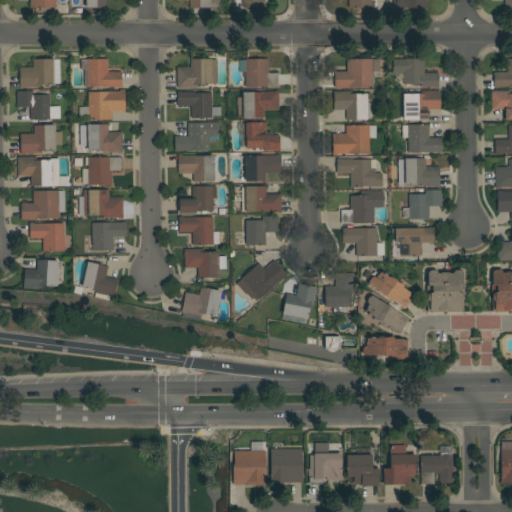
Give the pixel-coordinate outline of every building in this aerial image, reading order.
[(55,0),(55,7),(30,8),(30,0),(55,0)] [(106,0),(106,7),(85,8),(85,0),(106,0)] [(221,0),(221,7),(189,8),(189,0),(221,0)] [(263,0),(263,8),(243,8),(243,7),(233,7),(233,0),(263,0)] [(376,0),(376,7),(371,7),(371,8),(348,8),(348,0),(376,0)] [(425,0),(425,8),(392,8),(392,0),(425,0)] [(511,0),(503,0),(503,9),(511,8),(511,0)] [(60,84),(39,84),(39,87),(24,87),(24,89),(19,89),(19,68),(32,68),(32,59),(53,59),(53,60),(59,59),(60,84)] [(86,60),(86,59),(108,59),(108,72),(121,72),(121,87),(116,87),(84,87),(84,70),(80,70),(80,60),(86,60)] [(189,67),(189,59),(210,59),(210,60),(216,60),(217,84),(196,84),(196,88),(176,88),(176,67),(189,67)] [(278,87),(245,87),(244,60),(268,59),(268,73),(277,73),(278,87)] [(334,72),(346,72),(346,59),(379,59),(378,72),(372,72),(372,87),(349,87),(349,88),(334,88),(334,72)] [(424,73),(438,73),(438,88),(433,88),(433,87),(420,87),(420,84),(403,84),(403,73),(392,73),(392,59),(424,59),(424,73)] [(506,72),(506,59),(511,59),(511,87),(499,87),(499,88),(493,88),(493,72),(506,72)] [(88,107),(87,92),(119,91),(119,90),(124,90),(125,112),(111,112),(111,119),(88,120),(88,119),(79,119),(78,107),(88,107)] [(60,118),(49,119),(49,120),(30,120),(29,107),(16,108),(16,91),(32,91),(33,95),(49,94),(49,107),(60,106),(60,118)] [(263,118),(237,118),(237,98),(242,98),(242,92),(274,92),(274,91),(278,91),(278,110),(263,111),(263,118)] [(420,94),(420,91),(439,91),(439,109),(428,110),(428,120),(407,120),(406,94),(420,94)] [(510,91),(510,94),(511,94),(511,120),(504,120),(504,110),(491,110),(491,91),(510,91)] [(211,107),(220,107),(220,116),(211,116),(211,118),(191,118),(190,106),(177,106),(177,92),(181,92),(194,92),(194,93),(211,93),(211,107)] [(333,92),(352,92),(352,94),(366,94),(366,120),(345,120),(345,110),(333,110),(333,92)] [(187,136),(187,123),(207,123),(207,122),(220,122),(220,136),(218,136),(218,140),(209,140),(209,151),(179,151),(179,152),(174,152),(174,136),(187,136)] [(402,125),(402,122),(409,122),(409,125),(428,124),(428,138),(441,138),(442,153),(436,153),(436,152),(407,153),(407,138),(401,138),(400,125),(402,125)] [(266,123),(266,132),(271,132),(271,135),(279,135),(279,152),(272,152),(272,151),(262,151),(262,149),(246,149),(246,138),(244,138),(244,123),(266,123)] [(108,124),(108,132),(122,132),(122,153),(117,153),(117,152),(101,153),(101,150),(87,150),(86,125),(108,124)] [(33,134),(33,125),(54,125),(54,134),(60,134),(60,145),(54,145),(54,151),(40,151),(40,153),(37,153),(37,154),(25,154),(25,155),(20,155),(20,134),(33,134)] [(332,134),(345,134),(345,126),(376,125),(376,137),(368,138),(369,153),(338,154),(338,155),(332,156),(332,134)] [(508,140),(508,125),(511,125),(511,154),(498,154),(498,155),(494,155),(494,140),(508,140)] [(244,157),(244,156),(276,155),(276,154),(280,154),(280,173),(265,173),(265,181),(240,182),(240,157),(244,157)] [(182,155),(182,156),(194,155),(194,156),(213,156),(214,182),(193,182),(192,174),(177,174),(177,155),(182,155)] [(36,157),(36,160),(51,160),(51,164),(56,164),(57,176),(51,176),(51,186),(30,186),(30,176),(17,176),(17,157),(36,157)] [(120,157),(120,171),(111,171),(111,185),(87,186),(87,158),(120,157)] [(381,187),(369,187),(369,186),(361,187),(361,188),(350,188),(350,173),(336,173),(336,159),(339,159),(351,159),(351,160),(370,160),(370,169),(374,168),(374,173),(381,173),(381,187)] [(425,159),(425,167),(438,167),(439,187),(434,187),(419,187),(419,184),(404,184),(404,159),(425,159)] [(508,167),(508,160),(511,159),(511,188),(499,188),(499,189),(494,189),(494,168),(508,167)] [(281,213),(277,213),(277,212),(245,212),(244,211),(241,211),(241,187),(244,187),(244,186),(265,186),(266,194),(281,194),(281,213)] [(216,199),(212,199),(212,212),(208,212),(208,214),(203,214),(203,212),(195,212),(195,214),(178,214),(178,199),(191,199),(191,187),(216,187),(216,199)] [(83,197),(83,190),(109,190),(109,198),(122,197),(122,219),(117,219),(117,218),(102,218),(102,216),(78,216),(78,197),(83,197)] [(417,220),(417,219),(408,219),(408,218),(402,218),(402,208),(408,208),(408,194),(425,194),(425,190),(441,190),(442,206),(428,206),(428,219),(417,220)] [(20,203),(32,203),(32,191),(58,191),(64,191),(64,203),(58,203),(58,219),(35,219),(35,220),(20,220),(20,203)] [(350,210),(349,196),(360,195),(360,191),(382,191),(383,208),(373,208),(373,223),(352,224),(352,223),(340,223),(340,210),(350,210)] [(510,212),(496,212),(496,191),(501,191),(501,192),(511,192),(511,220),(510,220),(510,212)] [(261,220),(261,216),(278,216),(278,233),(265,233),(265,245),(245,245),(245,221),(261,220)] [(179,217),(183,217),(183,218),(212,217),(213,232),(219,232),(219,245),(213,245),(192,246),(191,232),(179,232),(179,217)] [(112,251),(86,251),(85,238),(91,238),(91,223),(121,222),(125,222),(126,237),(112,237),(112,251)] [(42,239),(29,239),(29,223),(33,223),(33,224),(63,223),(63,251),(42,252),(42,239)] [(346,228),(346,229),(376,228),(376,243),(383,243),(383,255),(376,255),(376,256),(355,256),(355,243),(342,243),(342,228),(346,228)] [(434,243),(420,243),(420,256),(399,256),(393,256),(393,247),(399,247),(399,229),(428,228),(433,228),(434,243)] [(510,242),(510,232),(511,232),(511,261),(497,261),(497,242),(510,242)] [(203,249),(203,252),(218,252),(218,257),(225,257),(225,269),(217,269),(217,278),(197,278),(197,268),(184,268),(184,249),(203,249)] [(42,286),(42,289),(22,288),(23,269),(36,270),(36,260),(58,261),(56,286),(42,286)] [(258,264),(263,270),(274,261),(287,277),(283,280),(283,279),(258,299),(250,290),(245,295),(236,283),(258,264)] [(105,277),(116,279),(113,297),(95,293),(95,290),(81,287),(86,262),(107,267),(105,277)] [(428,272),(429,271),(435,271),(436,272),(437,272),(437,273),(440,273),(449,273),(449,274),(452,274),(452,272),(453,272),(455,270),(460,270),(461,272),(462,272),(462,286),(463,286),(463,293),(462,293),(462,300),(463,300),(463,311),(458,311),(458,312),(432,312),(427,312),(427,272),(428,272)] [(493,272),(494,270),(499,270),(501,272),(502,272),(502,273),(505,273),(505,272),(511,272),(511,312),(496,312),(496,311),(491,311),(491,286),(492,286),(492,272),(493,272)] [(394,301),(393,302),(377,292),(377,291),(368,285),(368,282),(370,278),(373,277),(375,278),(377,274),(378,275),(380,272),(383,274),(383,273),(387,275),(386,276),(388,277),(403,286),(402,288),(410,293),(409,295),(412,298),(405,309),(394,301)] [(353,273),(353,275),(357,275),(356,288),(353,288),(353,292),(350,292),(350,307),(345,307),(345,312),(333,312),(333,307),(323,307),(323,286),(334,286),(334,273),(353,273)] [(295,295),(298,284),(316,288),(312,306),(310,305),(307,320),(282,315),(286,294),(295,295)] [(185,293),(198,295),(200,288),(220,292),(215,317),(201,314),(201,316),(200,320),(180,316),(185,293)] [(408,320),(401,331),(398,329),(397,330),(396,330),(396,331),(387,325),(386,327),(386,326),(380,323),(379,323),(373,319),(374,318),(372,317),(373,316),(365,311),(367,308),(366,307),(367,305),(368,306),(369,305),(367,304),(366,300),(368,297),(371,296),(408,320)] [(391,356),(374,356),(374,355),(363,356),(361,353),(361,349),(363,346),(365,346),(365,342),(366,342),(366,338),(386,338),(386,335),(392,335),(392,339),(403,339),(403,340),(407,340),(407,360),(391,360),(391,356)] [(339,337),(339,349),(324,349),(324,337),(339,337)] [(284,442),(285,449),(301,449),(301,464),(302,464),(303,483),(270,483),(269,449),(270,449),(270,442),(284,442)] [(511,442),(511,484),(499,484),(499,481),(501,481),(501,442),(511,442)] [(405,446),(405,455),(415,455),(415,476),(409,476),(409,486),(381,485),(381,483),(382,483),(383,469),(389,469),(389,446),(405,446)] [(420,474),(420,456),(439,456),(439,446),(451,446),(451,456),(453,456),(453,483),(438,483),(438,474),(433,474),(433,484),(420,484),(420,474)] [(265,451),(265,482),(266,482),(266,486),(245,486),(245,485),(232,485),(232,466),(234,466),(233,451),(265,451)] [(313,455),(313,454),(341,454),(341,481),(327,481),(327,485),(309,484),(309,478),(308,478),(308,469),(309,469),(309,455),(313,455)] [(361,485),(353,485),(353,477),(346,477),(346,455),(371,455),(371,469),(378,469),(378,486),(361,487),(361,485)]
